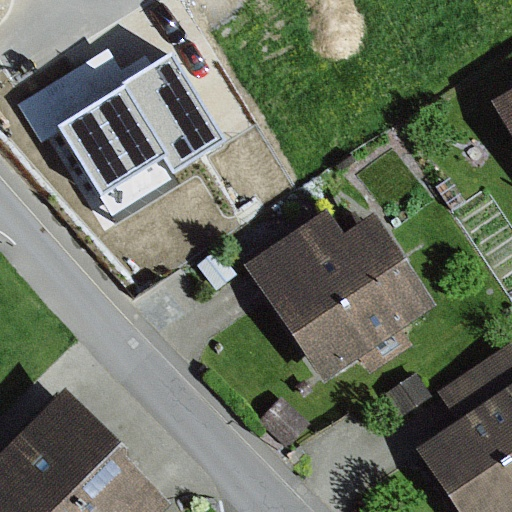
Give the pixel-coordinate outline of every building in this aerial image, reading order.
[(511,91),(487,104),(511,150),(511,91)] [(322,214),(241,269),(320,386),(433,310),(370,217),(339,239),(322,214)] [(511,511),(511,360),(506,351),(436,397),(455,425),(412,453),(451,511),(511,511)] [(413,377),(388,396),(406,420),(431,401),(413,377)] [(60,394),(0,455),(0,511),(162,511),(164,510),(121,467),(121,457),(60,394)] [(281,398),(257,421),(286,451),(310,427),(281,398)]
